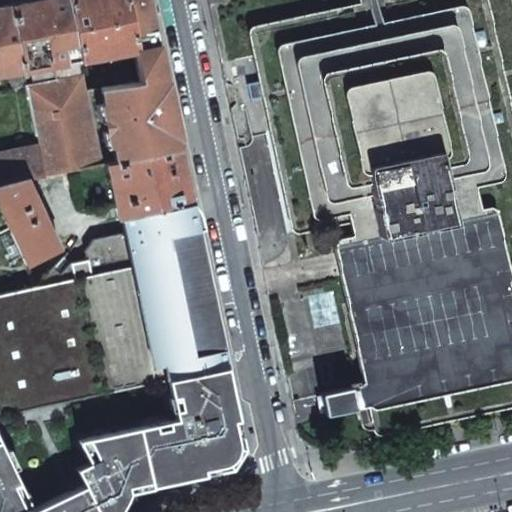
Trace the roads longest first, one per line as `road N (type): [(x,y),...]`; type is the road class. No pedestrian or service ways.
road 1 (residential): [(287,511),(178,0)]
road 2 (secondary): [(320,511),(511,474)]
